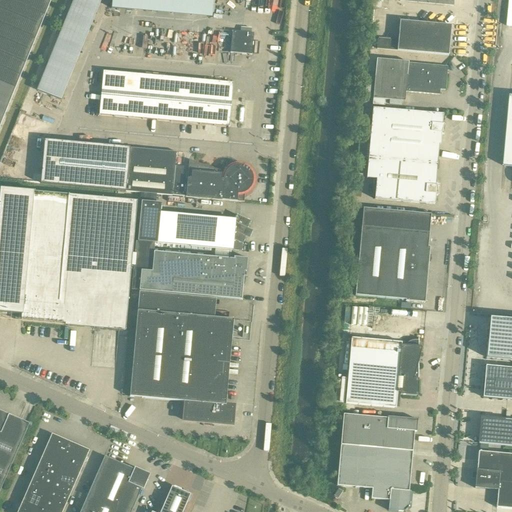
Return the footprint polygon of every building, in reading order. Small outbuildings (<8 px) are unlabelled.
[(0,0),(0,126),(51,0),(0,0)] [(73,0),(37,91),(61,100),(101,0),(73,0)] [(370,38),(369,49),(448,56),(451,26),(400,21),(398,41),(370,38)] [(232,32),(230,53),(252,55),(253,34),(232,32)] [(376,60),(373,99),(405,102),(406,92),(439,95),(440,90),(445,91),(447,67),(408,63),(408,62),(376,60)] [(103,72),(99,116),(229,127),(233,84),(103,72)] [(373,108),(368,159),(378,160),(378,159),(437,165),(439,145),(440,145),(441,134),(444,126),(442,125),(443,115),(373,108)] [(44,140),(40,184),(172,196),(186,197),(244,203),(246,180),(245,180),(244,177),(242,175),(239,174),(236,174),(233,176),(232,179),(231,179),(231,176),(229,176),(229,175),(225,175),(226,173),(189,161),(187,185),(173,184),(176,152),(129,148),(44,140)] [(378,159),(378,160),(374,200),(435,205),(436,195),(438,194),(436,186),(437,184),(435,184),(437,165),(378,159)] [(0,188),(0,313),(21,315),(21,320),(65,324),(65,326),(125,331),(137,201),(0,188)] [(244,236),(250,222),(237,215),(234,221),(160,214),(161,204),(141,202),(137,242),(238,251),(239,243),(242,245),(246,237),(244,236)] [(442,240),(361,232),(356,281),(438,289),(442,240)] [(141,271),(139,291),(241,300),(244,272),(246,272),(247,259),(234,258),(233,259),(153,252),(152,272),(141,271)] [(139,292),(130,397),(185,402),(183,421),(232,425),(234,406),(225,405),(233,320),(214,318),(216,299),(139,292)] [(511,360),(511,320),(490,318),(486,358),(511,360)] [(351,338),(345,404),(396,409),(397,393),(400,393),(400,395),(418,397),(418,361),(422,347),(418,347),(418,341),(415,340),(412,341),(409,342),(406,344),(404,346),(401,346),(401,343),(351,338)] [(511,368),(486,366),(483,398),(511,400),(511,368)] [(0,490),(27,430),(29,424),(0,411),(0,490)] [(343,415),(337,486),(372,489),(371,499),(389,501),(388,511),(400,511),(402,511),(403,511),(405,511),(408,508),(408,507),(409,507),(411,492),(409,492),(414,432),(416,432),(417,420),(387,417),(387,419),(343,415)] [(511,420),(481,418),(478,444),(511,446),(511,420)] [(52,434),(43,453),(62,461),(70,443),(52,434)] [(70,443),(62,461),(81,470),(89,451),(70,443)] [(476,470),(474,488),(498,490),(496,508),(511,509),(511,454),(478,452),(477,470),(476,470)] [(43,453),(35,472),(54,480),(62,461),(43,453)] [(104,457),(80,511),(131,511),(141,489),(143,490),(147,482),(146,482),(147,480),(144,472),(142,471),(134,468),(134,469),(104,457)] [(62,461),(54,480),(73,488),(81,470),(62,461)] [(35,472),(31,481),(50,489),(54,480),(35,472)] [(54,480),(50,489),(69,497),(73,488),(54,480)] [(31,481),(23,499),(42,507),(50,489),(31,481)] [(182,511),(190,495),(181,491),(181,490),(174,487),(173,488),(171,487),(160,511),(182,511)] [(50,489),(42,507),(52,511),(62,511),(69,497),(50,489)] [(23,499),(17,511),(40,511),(42,507),(23,499)]
